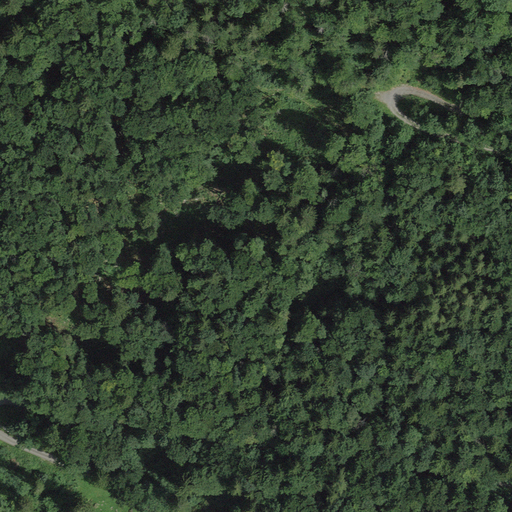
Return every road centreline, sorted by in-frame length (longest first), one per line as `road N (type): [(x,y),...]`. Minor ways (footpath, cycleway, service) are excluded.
road 1 (track): [(0,397),(43,412),(209,428),(511,484)]
road 2 (track): [(511,160),(458,148),(394,112),(391,96),(407,87),(467,111),(511,105)]
road 3 (track): [(156,511),(0,434)]
